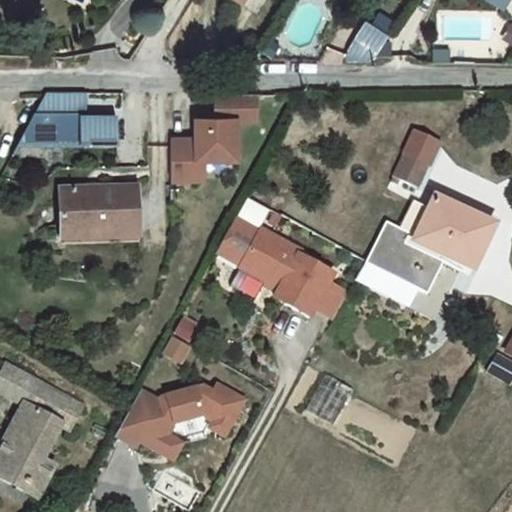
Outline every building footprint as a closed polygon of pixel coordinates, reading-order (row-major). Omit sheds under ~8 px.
[(334,41),(346,48),(359,29),(346,21),(334,41)] [(368,69),(388,34),(366,21),(345,56),(368,69)] [(16,148),(117,148),(117,119),(86,118),(86,94),(45,93),(16,148)] [(255,94),(216,94),(216,119),(216,121),(236,120),(256,120),(255,94)] [(216,119),(196,119),(196,139),(196,144),(191,144),(191,159),(204,159),(236,159),(236,120),(216,121),(216,119)] [(414,134),(393,178),(405,184),(417,189),(438,145),(414,134)] [(191,139),(171,140),(171,179),(191,179),(191,159),(191,144),(191,139)] [(191,159),(191,179),(204,179),(204,159),(191,159)] [(405,184),(393,178),(385,196),(397,202),(405,184)] [(139,237),(137,189),(60,191),(61,239),(139,237)] [(425,294),(444,256),(470,268),(491,225),(477,218),(465,213),(432,197),(427,209),(417,230),(400,223),(397,229),(384,223),(364,265),(425,294)] [(410,201),(400,223),(417,230),(427,209),(410,201)] [(217,253),(241,266),(259,234),(235,220),(217,253)] [(301,254),(261,231),(259,234),(241,266),(240,269),(244,271),(262,281),(279,291),(274,300),(309,319),(315,310),(329,284),(334,276),(299,257),(301,254)] [(262,281),(244,271),(237,284),(254,294),(262,281)] [(347,295),(329,284),(315,310),(333,320),(347,295)] [(201,324),(187,317),(177,334),(192,342),(201,324)] [(511,382),(511,363),(498,356),(488,373),(511,385),(511,382)] [(5,366),(0,375),(0,393),(24,406),(0,450),(0,480),(35,499),(36,499),(39,492),(52,468),(40,461),(59,426),(68,431),(81,407),(5,366)] [(140,393),(116,436),(136,447),(139,442),(162,455),(171,440),(167,437),(174,424),(181,422),(196,418),(203,416),(214,423),(219,415),(233,423),(245,402),(218,386),(214,393),(203,387),(162,399),(160,404),(140,393)] [(233,423),(219,415),(214,423),(211,429),(224,437),(233,423)] [(196,418),(181,422),(187,445),(203,441),(196,418)] [(107,430),(96,425),(92,434),(103,439),(107,430)] [(171,440),(162,455),(172,461),(181,445),(171,440)]
